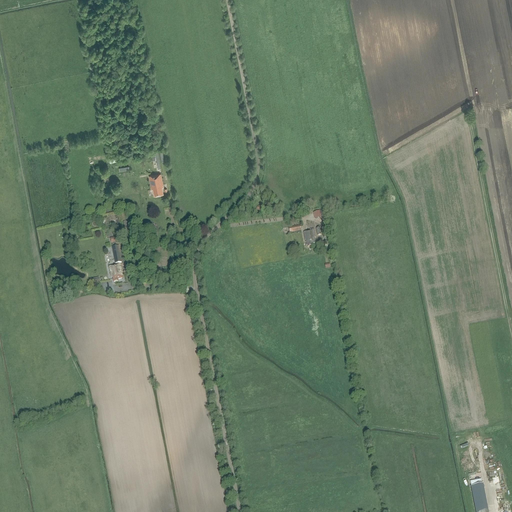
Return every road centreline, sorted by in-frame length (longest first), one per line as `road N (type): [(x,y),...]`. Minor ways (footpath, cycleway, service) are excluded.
road 1 (track): [(238,511),(194,271),(201,243),(256,178),(228,0)]
road 2 (track): [(511,336),(466,112)]
